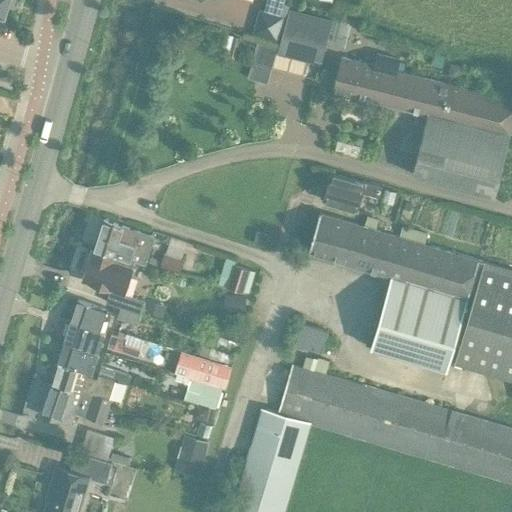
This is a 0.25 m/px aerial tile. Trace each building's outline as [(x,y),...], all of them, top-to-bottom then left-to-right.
[(266,0),(264,9),(284,15),(287,16),(289,6),(283,4),(283,0),(266,0)] [(289,8),(278,52),(321,63),(333,19),(289,8)] [(257,43),(252,61),(272,67),(277,48),(257,43)] [(413,46),(411,56),(421,58),(424,49),(413,46)] [(341,58),(333,91),(344,94),(349,96),(348,101),(371,107),(371,106),(373,101),(428,115),(413,175),(494,195),(511,125),(511,101),(397,72),(400,58),(377,52),(374,66),(341,58)] [(434,53),(431,64),(442,67),(445,56),(434,53)] [(379,198),(382,189),(332,174),(324,200),(358,210),(363,193),(379,198)] [(446,368),(449,360),(467,298),(482,303),(494,264),(424,243),(427,233),(402,225),(399,236),(375,229),(378,219),(367,215),(364,226),(320,213),(309,253),(392,277),(372,346),(446,368)] [(94,249),(130,260),(130,261),(134,262),(145,265),(154,236),(103,220),(94,249)] [(257,231),(254,243),(265,246),(269,234),(257,231)] [(94,249),(84,282),(110,290),(106,302),(121,307),(140,313),(145,300),(124,293),(134,262),(130,261),(130,260),(94,249)] [(179,273),(183,260),(164,254),(160,267),(179,273)] [(511,269),(494,264),(482,303),(467,298),(449,360),(511,378),(511,269)] [(228,288),(243,292),(243,291),(250,269),(235,265),(228,288)] [(250,269),(243,291),(248,292),(255,271),(250,269)] [(225,294),(224,310),(244,312),(245,295),(225,294)] [(71,321),(100,330),(107,309),(78,300),(71,321)] [(166,309),(150,304),(148,312),(164,317),(166,309)] [(140,313),(121,307),(117,318),(137,324),(140,313)] [(71,321),(64,342),(93,351),(98,352),(104,331),(100,330),(71,321)] [(301,324),(295,346),(321,354),(328,331),(301,324)] [(125,338),(112,334),(108,348),(121,352),(125,338)] [(64,342),(58,362),(87,371),(92,372),(98,352),(93,351),(64,342)] [(181,351),(175,372),(225,387),(231,366),(181,351)] [(81,390),(110,398),(116,378),(113,377),(112,379),(99,375),(98,379),(86,375),(87,371),(58,362),(51,383),(80,392),(81,390)] [(231,511),(282,511),(310,422),(511,482),(511,429),(292,364),(278,412),(263,408),(231,511)] [(112,379),(113,377),(116,378),(127,382),(129,374),(102,365),(99,375),(112,379)] [(80,392),(51,383),(41,414),(70,424),(75,407),(89,412),(88,417),(103,422),(111,399),(110,398),(81,390),(80,392)] [(196,405),(194,413),(197,417),(205,420),(208,409),(196,405)] [(128,457),(112,452),(109,460),(125,465),(128,457)] [(105,482),(110,467),(82,459),(78,473),(55,466),(46,498),(48,498),(43,511),(77,511),(88,477),(105,482)]
